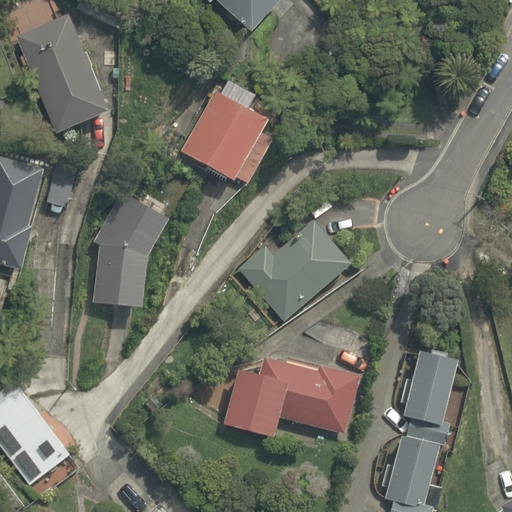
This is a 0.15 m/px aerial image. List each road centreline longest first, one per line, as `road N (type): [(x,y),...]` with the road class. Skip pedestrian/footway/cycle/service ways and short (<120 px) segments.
road 1 (residential): [(453,175),(410,159),(340,157),(294,175),(91,420),(74,419),(50,386),(60,260)]
road 2 (unknown): [(426,219),(370,472),(371,511)]
